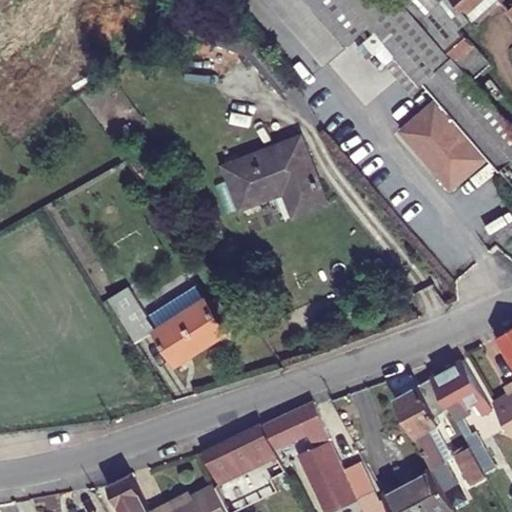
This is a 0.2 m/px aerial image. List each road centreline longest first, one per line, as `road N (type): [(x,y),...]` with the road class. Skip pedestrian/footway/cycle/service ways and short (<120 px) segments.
road 1 (residential): [(509,305),(100,451),(0,475)]
road 2 (unclassified): [(509,305),(326,104)]
